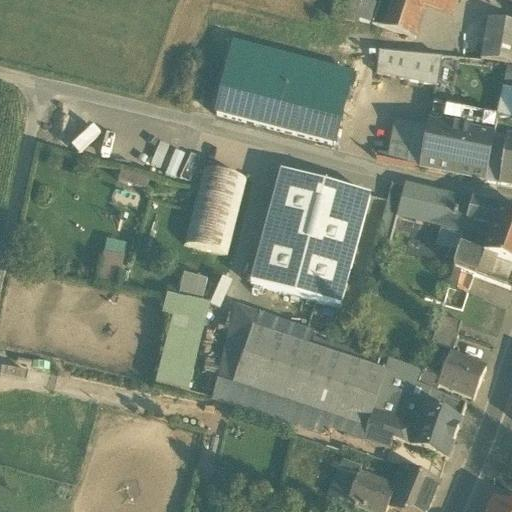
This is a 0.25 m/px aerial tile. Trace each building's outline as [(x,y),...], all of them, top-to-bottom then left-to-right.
[(379,2),(373,0),(331,0),(325,20),(351,29),(355,20),(371,25),(379,2)] [(379,0),(379,2),(371,25),(415,39),(425,8),(451,17),(456,0),(379,0)] [(511,25),(485,21),(480,62),(511,66),(511,25)] [(216,116),(334,147),(349,88),(351,77),(233,46),(222,89),(216,114),(216,116)] [(376,75),(437,89),(442,60),(378,53),(377,65),(377,68),(376,75)] [(349,88),(374,95),(376,75),(377,68),(355,62),(351,77),(349,88)] [(511,86),(511,68),(506,67),(503,85),(511,86)] [(188,107),(216,114),(222,89),(196,83),(188,107)] [(511,121),(511,91),(501,89),(495,118),(511,121)] [(420,170),(485,183),(494,135),(497,119),(433,107),(427,134),(420,170)] [(427,134),(396,127),(388,164),(420,170),(427,134)] [(494,135),(485,183),(499,185),(507,138),(494,135)] [(511,187),(511,139),(507,138),(499,185),(511,187)] [(183,247),(227,258),(246,181),(203,170),(198,190),(183,247)] [(149,182),(121,174),(118,184),(146,192),(149,182)] [(281,175),(260,252),(250,287),(340,311),(349,277),(370,199),(281,175)] [(462,235),(476,238),(479,228),(466,224),(472,202),(406,185),(404,184),(403,189),(396,217),(396,220),(426,227),(439,230),(448,232),(462,235)] [(396,217),(403,189),(391,186),(384,214),(396,217)] [(479,228),(492,231),(500,209),(472,202),(466,224),(479,228)] [(511,213),(500,209),(492,231),(483,255),(511,266),(511,213)] [(396,217),(384,214),(374,251),(386,255),(396,220),(396,217)] [(435,249),(457,253),(459,247),(462,235),(448,232),(439,230),(435,249)] [(459,247),(472,251),(476,238),(462,235),(459,247)] [(118,292),(128,246),(105,242),(96,287),(118,292)] [(457,253),(453,269),(473,276),(511,290),(511,266),(483,255),(472,251),(459,247),(457,253)] [(467,295),(473,276),(453,269),(447,289),(467,295)] [(207,283),(183,277),(178,300),(201,306),(207,283)] [(170,320),(156,382),(190,389),(207,310),(165,301),(161,318),(170,320)] [(217,383),(232,387),(252,330),(257,315),(235,308),(233,317),(219,375),(217,383)] [(257,315),(252,330),(310,349),(314,336),(257,315)] [(439,318),(436,330),(457,337),(461,325),(439,318)] [(383,374),(310,349),(252,330),(232,387),(367,432),(374,413),(382,393),(378,392),(384,374),(383,374)] [(453,350),(457,337),(436,330),(432,343),(453,350)] [(438,385),(472,400),(485,370),(450,357),(442,376),(438,385)] [(378,392),(382,393),(413,403),(417,391),(428,395),(430,391),(419,386),(423,374),(387,361),(383,374),(384,374),(378,392)] [(430,391),(435,393),(438,389),(438,385),(442,376),(425,368),(423,374),(419,386),(430,391)] [(322,430),(363,443),(367,432),(232,387),(217,383),(214,395),(212,401),(318,436),(322,430)] [(430,391),(428,395),(417,391),(413,403),(405,425),(398,422),(391,442),(392,442),(446,461),(465,407),(435,393),(430,391)] [(405,425),(413,403),(382,393),(374,413),(398,422),(405,425)] [(391,442),(398,422),(374,413),(367,432),(363,443),(389,453),(392,442),(391,442)] [(342,463),(338,472),(357,479),(360,470),(342,463)] [(388,509),(394,511),(426,511),(438,485),(402,471),(392,494),(387,508),(388,509)] [(347,505),(357,479),(338,472),(328,497),(347,505)] [(392,494),(357,479),(347,505),(365,511),(386,511),(388,509),(387,508),(392,494)]
